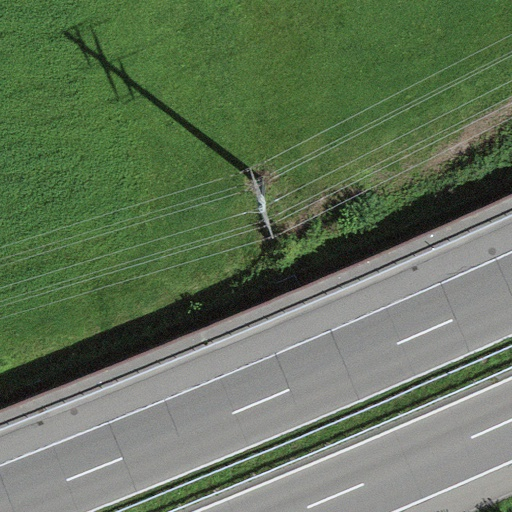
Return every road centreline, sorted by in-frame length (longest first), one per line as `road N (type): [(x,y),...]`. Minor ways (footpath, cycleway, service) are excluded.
road 1 (motorway): [(511,294),(0,507)]
road 2 (motorway): [(307,511),(511,423)]
